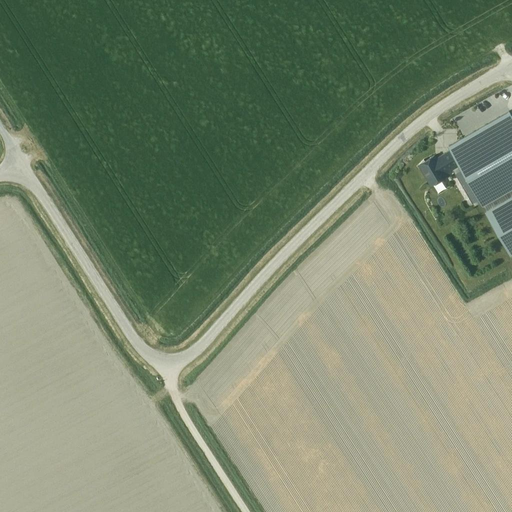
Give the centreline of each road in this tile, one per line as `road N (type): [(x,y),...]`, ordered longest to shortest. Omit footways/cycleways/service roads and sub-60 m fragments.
road 1 (unclassified): [(166,362),(182,362),(222,327),(404,138),(511,67)]
road 2 (unclassified): [(166,362),(146,357),(19,163)]
road 3 (track): [(245,511),(175,402),(166,362)]
